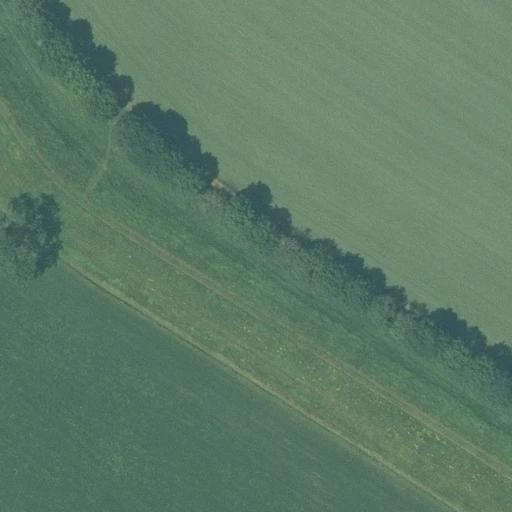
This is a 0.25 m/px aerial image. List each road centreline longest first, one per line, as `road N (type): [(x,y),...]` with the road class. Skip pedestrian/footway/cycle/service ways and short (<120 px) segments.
road 1 (track): [(0,103),(82,199),(511,477)]
road 2 (track): [(511,392),(182,176),(121,122),(21,0)]
